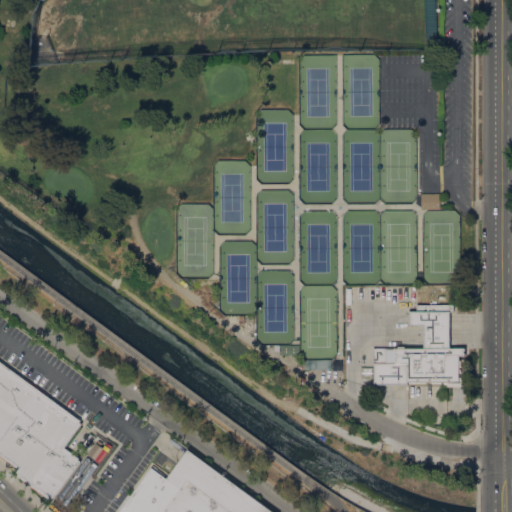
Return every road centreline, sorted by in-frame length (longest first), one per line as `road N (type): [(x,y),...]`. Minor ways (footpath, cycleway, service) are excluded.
road 1 (secondary): [(500,0),(502,474)]
road 2 (residential): [(292,511),(0,296)]
road 3 (residential): [(501,453),(416,439),(284,364)]
road 4 (residential): [(284,364),(141,255),(132,224)]
